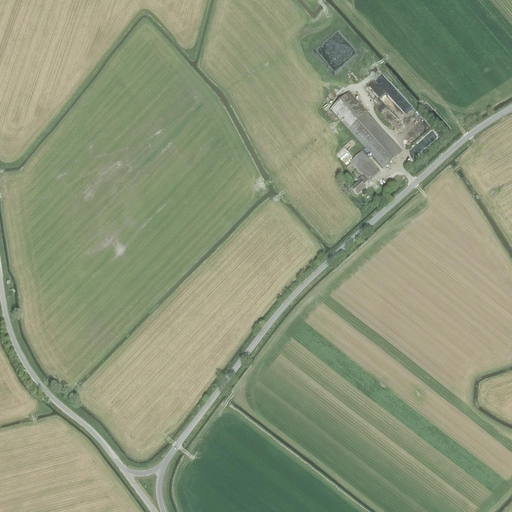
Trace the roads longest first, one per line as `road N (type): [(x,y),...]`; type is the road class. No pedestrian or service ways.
road 1 (tertiary): [(162,467),(299,289),(467,136),(511,107)]
road 2 (tertiary): [(124,471),(34,378),(10,331),(0,279)]
